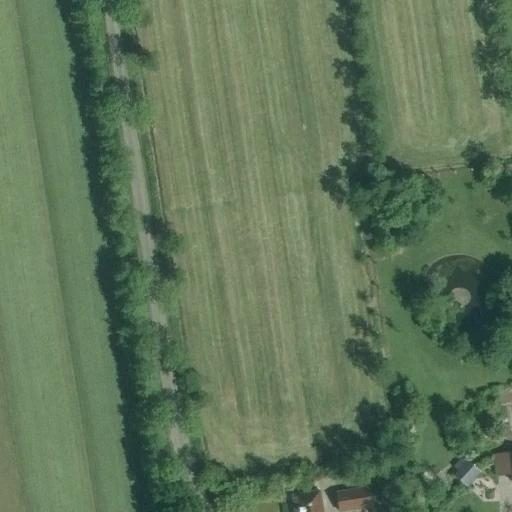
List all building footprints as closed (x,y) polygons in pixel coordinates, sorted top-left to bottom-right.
[(511,385),(499,387),(503,432),(511,431),(511,385)] [(511,452),(494,454),(496,477),(510,475),(511,483),(511,482),(511,452)] [(467,461),(454,477),(467,488),(480,472),(467,461)] [(335,491),(338,511),(345,511),(373,508),(369,486),(335,491)] [(322,511),(319,491),(292,496),(294,511),(322,511)]
